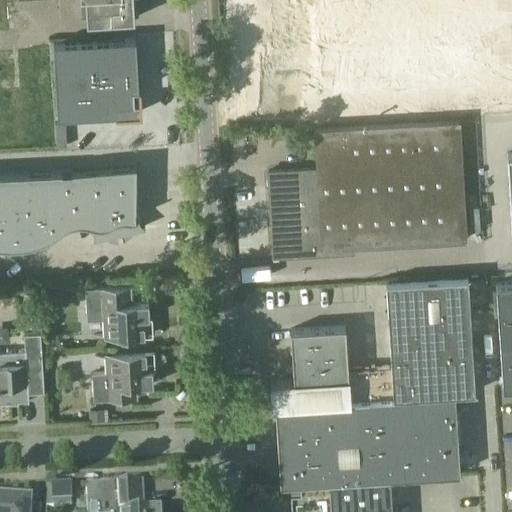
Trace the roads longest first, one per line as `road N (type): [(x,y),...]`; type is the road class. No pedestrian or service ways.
road 1 (residential): [(221,441),(192,0)]
road 2 (residential): [(0,451),(221,441)]
